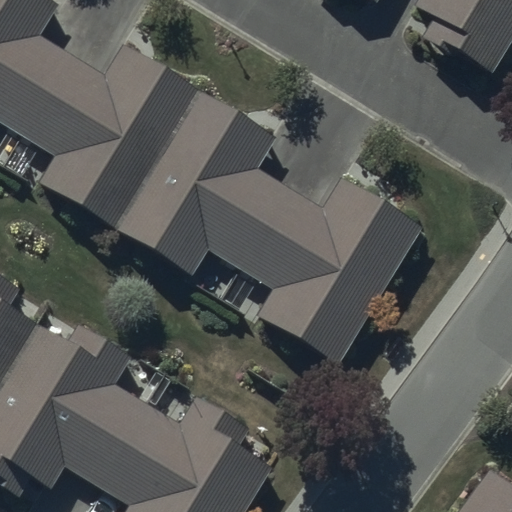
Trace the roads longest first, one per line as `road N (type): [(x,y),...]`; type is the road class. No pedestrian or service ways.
road 1 (residential): [(256,0),(511,156)]
road 2 (residential): [(511,304),(357,511)]
